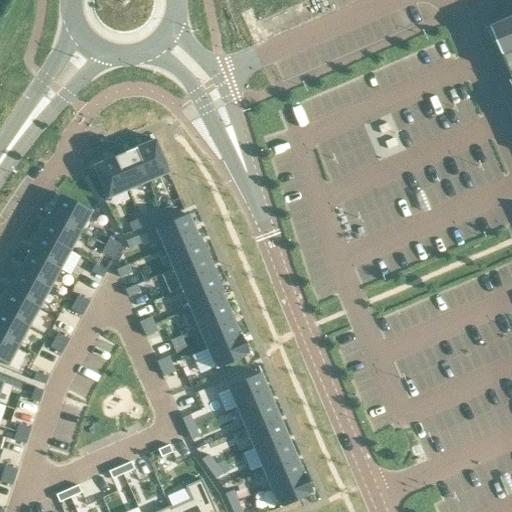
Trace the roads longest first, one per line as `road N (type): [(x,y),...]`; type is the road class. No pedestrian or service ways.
road 1 (unclassified): [(382,511),(235,145)]
road 2 (residential): [(76,125),(0,243)]
road 3 (unclassified): [(235,145),(230,106),(177,24)]
road 4 (unclassified): [(154,49),(179,69),(235,145)]
